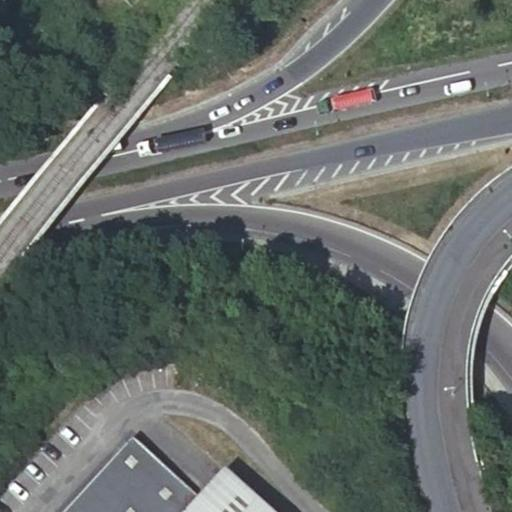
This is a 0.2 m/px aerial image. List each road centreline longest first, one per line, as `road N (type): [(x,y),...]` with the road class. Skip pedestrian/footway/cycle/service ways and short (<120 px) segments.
road 1 (trunk): [(0,241),(217,217),(308,233),(394,267),(511,348)]
road 2 (trunk): [(0,236),(77,208),(511,119)]
road 3 (trunk): [(511,71),(25,179)]
road 4 (trunk): [(369,0),(345,28),(243,102),(25,179)]
road 5 (unclassified): [(312,511),(215,414),(137,408),(110,425),(33,511)]
